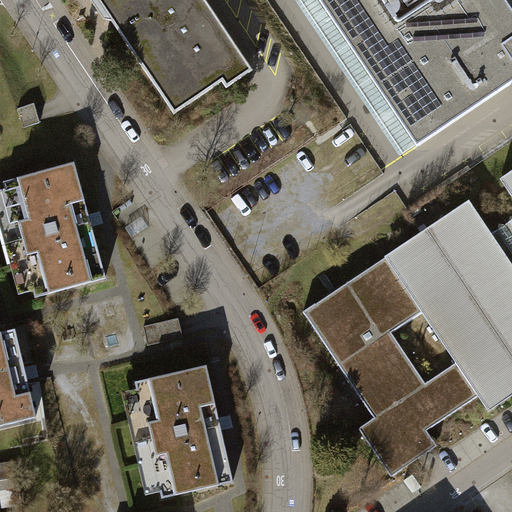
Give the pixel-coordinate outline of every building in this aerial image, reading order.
[(98,0),(102,5),(175,113),(223,81),(227,88),(252,72),(203,0),(98,0)] [(511,0),(318,0),(419,150),(511,87),(511,0)] [(74,162),(0,182),(0,230),(19,297),(105,273),(74,162)] [(491,410),(511,395),(511,167),(497,177),(511,199),(511,213),(496,225),(476,196),(303,312),(370,413),(360,419),(396,472),(439,442),(431,430),(481,396),(491,410)] [(141,217),(126,228),(133,238),(148,227),(141,217)] [(15,330),(0,333),(0,429),(38,420),(15,330)] [(207,366),(115,387),(142,505),(234,484),(207,366)] [(0,511),(0,495),(23,492),(18,459),(0,462),(0,511)]
